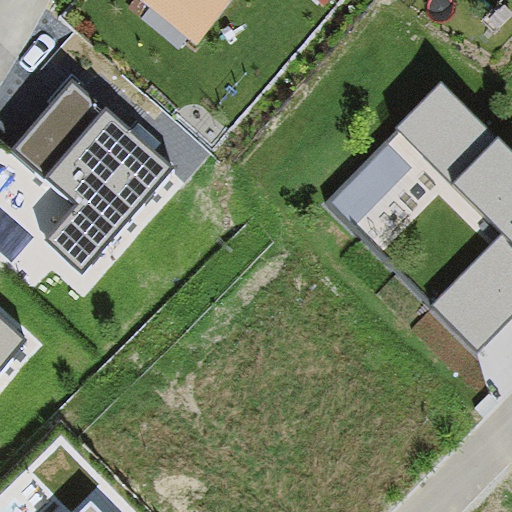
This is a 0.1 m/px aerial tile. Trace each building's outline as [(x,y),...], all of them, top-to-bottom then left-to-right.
[(138,0),(137,1),(195,47),(233,0),(138,0)] [(74,85),(16,151),(77,204),(41,245),(79,278),(173,171),(140,143),(74,85)] [(511,161),(442,93),(331,206),(475,346),(511,307),(511,161)] [(354,511),(445,421),(304,280),(133,451),(194,511),(354,511)] [(0,373),(28,341),(0,317),(0,373)]
